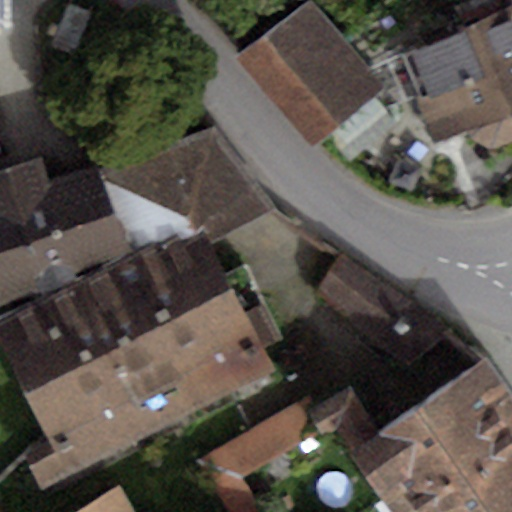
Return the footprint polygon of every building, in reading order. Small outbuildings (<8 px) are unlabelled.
[(310,0),(306,0),(236,58),(311,149),(384,89),(310,0)] [(511,10),(401,53),(436,142),(468,130),(470,137),(493,149),(511,141),(511,10)] [(84,278),(0,317),(0,339),(51,441),(260,346),(279,337),(247,265),(226,275),(210,243),(273,208),(213,127),(99,172),(133,253),(84,278)] [(0,304),(38,290),(40,295),(77,280),(74,272),(133,253),(99,172),(97,167),(48,180),(40,158),(0,169),(0,304)] [(446,327),(340,254),(314,295),(397,359),(446,327)] [(260,346),(51,441),(23,453),(42,489),(274,371),(260,346)] [(354,452),(349,456),(389,511),(511,511),(511,394),(487,359),(381,433),(354,452)] [(340,431),(354,452),(381,433),(351,385),(308,412),(319,431),(325,440),(340,431)] [(319,431),(308,412),(302,402),(197,461),(227,511),(261,511),(242,479),(319,431)] [(131,511),(118,487),(75,511),(131,511)]
